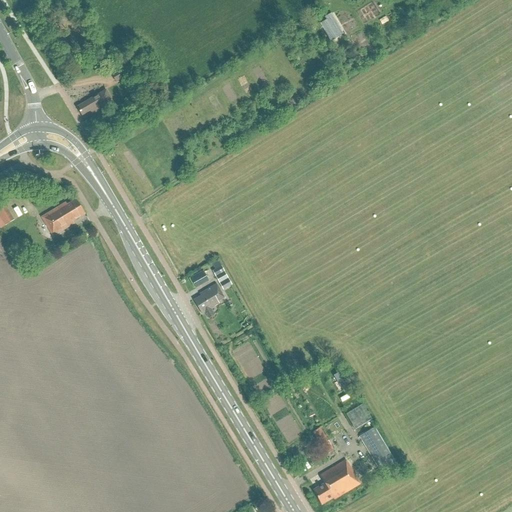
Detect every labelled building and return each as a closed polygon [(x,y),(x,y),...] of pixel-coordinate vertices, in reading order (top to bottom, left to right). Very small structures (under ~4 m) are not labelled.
[(327,20),(320,24),(330,42),(343,35),(331,14),(325,17),(327,20)] [(126,68),(112,76),(116,83),(130,75),(126,68)] [(90,111),(92,115),(113,103),(106,91),(77,108),(82,116),(90,111)] [(65,203),(42,218),(53,236),(73,224),(72,222),(84,215),(75,200),(67,205),(65,203)] [(27,214),(33,211),(29,201),(22,204),(27,214)] [(6,206),(14,221),(22,217),(14,202),(6,206)] [(0,205),(0,217),(5,226),(13,220),(3,203),(0,205)] [(228,279),(221,267),(217,261),(212,264),(215,270),(212,271),(219,285),(228,279)] [(226,267),(229,277),(235,274),(232,265),(226,267)] [(202,271),(190,278),(195,288),(208,281),(202,271)] [(216,285),(204,293),(204,294),(194,301),(202,314),(205,313),(208,319),(214,315),(210,309),(219,304),(218,302),(224,298),(216,285)] [(377,422),(370,403),(357,407),(364,426),(377,422)] [(312,433),(325,454),(333,450),(320,428),(312,433)] [(374,428),(358,437),(380,472),(395,463),(374,428)] [(324,484),(312,491),(321,505),(333,498),(334,500),(360,485),(346,461),(319,476),(324,484)]
